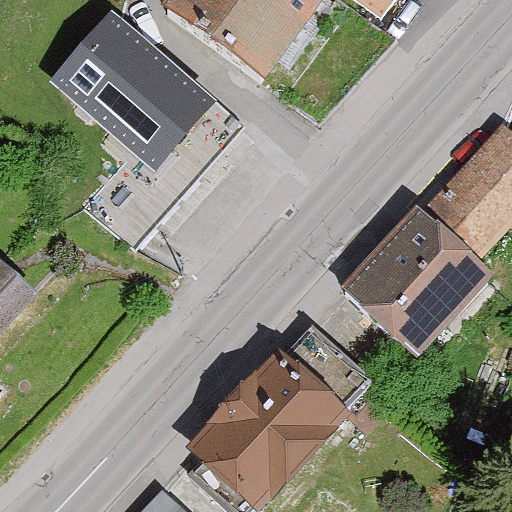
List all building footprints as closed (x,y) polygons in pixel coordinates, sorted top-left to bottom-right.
[(348,0),(382,25),(401,0),(171,0),(162,13),(262,87),(327,0),(348,0)] [(192,89),(85,210),(133,253),(240,132),(192,89)] [(511,231),(511,140),(502,131),(342,296),(417,367),(492,289),(474,272),(511,231)] [(0,339),(36,303),(0,267),(0,339)] [(285,360),(280,355),(185,452),(201,468),(190,480),(222,511),(266,511),(351,426),(341,415),(368,387),(312,332),(285,360)] [(176,511),(161,495),(142,511),(176,511)]
